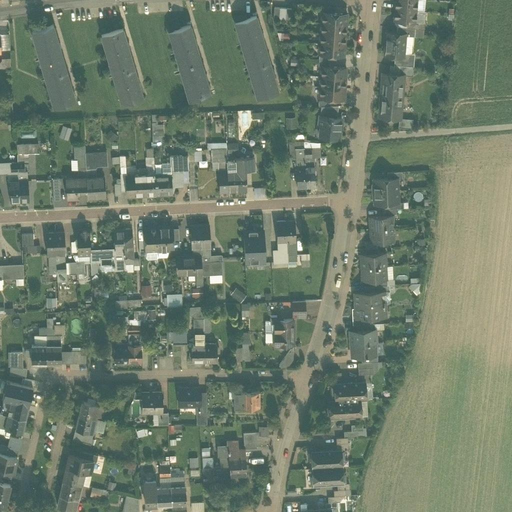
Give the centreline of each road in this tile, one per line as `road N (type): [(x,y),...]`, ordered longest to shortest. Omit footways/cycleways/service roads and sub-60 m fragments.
road 1 (residential): [(351,199),(0,217)]
road 2 (residential): [(307,375),(74,375)]
road 3 (residential): [(307,375),(337,295),(351,199)]
road 4 (residential): [(74,375),(49,375),(16,511)]
road 5 (unclassified): [(359,137),(511,125)]
road 6 (residential): [(270,511),(307,375)]
road 7 (residential): [(74,375),(40,511)]
road 8 (residential): [(359,137),(372,0)]
